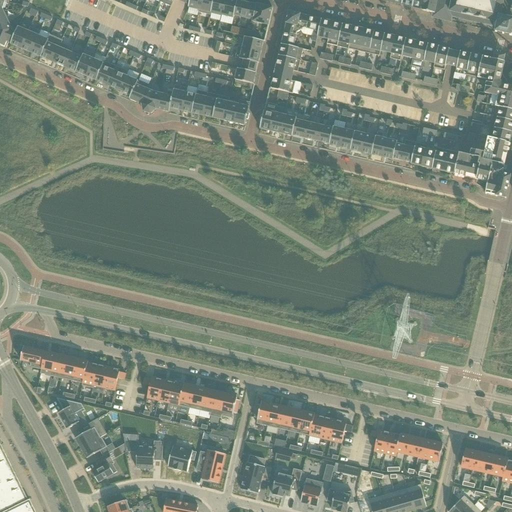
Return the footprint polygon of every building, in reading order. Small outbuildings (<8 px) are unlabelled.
[(160,0),(160,2),(171,7),(174,0),(177,0),(182,2),(188,5),(189,5),(188,8),(199,10),(198,13),(199,13),(201,0),(160,0)] [(201,0),(199,13),(210,15),(213,0),(201,0)] [(213,0),(210,15),(211,16),(211,13),(221,16),(225,0),(213,0)] [(225,0),(221,16),(234,18),(234,16),(237,1),(238,1),(237,0),(225,0)] [(423,11),(425,0),(413,0),(412,7),(422,10),(422,11),(423,11)] [(436,0),(425,0),(423,11),(434,13),(436,0)] [(436,0),(434,13),(441,15),(448,16),(451,0),(436,0)] [(511,0),(451,0),(448,16),(497,27),(511,30),(511,28),(511,27),(511,0)] [(237,1),(234,16),(253,20),(257,6),(256,5),(238,1),(237,1)] [(253,20),(253,22),(268,26),(272,8),(257,4),(256,5),(257,6),(253,20)] [(3,10),(0,11),(0,28),(10,25),(3,10)] [(297,33),(301,31),(289,12),(286,24),(287,24),(282,44),(293,47),(297,33)] [(317,37),(321,20),(300,15),(301,15),(289,12),(301,31),(304,28),(314,30),(311,41),(316,42),(317,37)] [(322,19),(321,20),(317,37),(328,39),(332,22),(322,19)] [(328,39),(327,44),(337,47),(343,24),(332,22),(328,39)] [(337,47),(348,49),(353,27),(343,24),(337,47)] [(0,45),(1,46),(4,47),(7,42),(11,43),(11,44),(16,32),(12,30),(10,25),(0,28),(0,45)] [(11,43),(11,44),(21,49),(30,27),(28,31),(18,27),(16,32),(11,44),(11,43)] [(30,27),(21,49),(31,53),(40,31),(30,27)] [(348,49),(358,52),(364,29),(353,27),(348,49)] [(358,52),(369,54),(374,32),(364,29),(358,52)] [(40,31),(31,53),(41,57),(47,43),(48,43),(51,35),(50,35),(48,40),(39,36),(41,32),(40,31)] [(369,54),(379,56),(381,52),(385,34),(374,32),(369,54)] [(381,52),(381,51),(391,54),(395,37),(385,34),(381,52)] [(47,43),(41,57),(53,62),(62,40),(51,35),(48,43),(47,43)] [(238,46),(238,47),(261,52),(263,41),(245,37),(242,48),(238,46)] [(400,61),(402,56),(406,39),(395,37),(391,54),(390,59),(400,61)] [(413,59),(417,41),(406,39),(402,56),(413,59)] [(62,40),(53,62),(64,67),(73,48),(61,43),(62,40)] [(424,61),(428,44),(417,41),(413,59),(411,66),(422,68),(424,61)] [(303,49),(293,47),(282,44),(281,44),(279,56),(300,61),(303,49)] [(435,64),(439,47),(428,44),(424,61),(435,64)] [(238,69),(235,80),(236,80),(241,82),(247,83),(253,84),(256,73),(255,73),(255,72),(256,68),(257,64),(257,63),(258,63),(261,52),(238,47),(235,58),(244,60),(243,61),(243,65),(242,69),(241,69),(238,69)] [(471,54),(460,52),(460,53),(453,51),(449,50),(449,49),(439,47),(435,64),(435,68),(444,70),(446,65),(450,66),(455,67),(456,67),(455,73),(466,76),(471,54)] [(73,48),(64,67),(76,72),(82,58),(82,57),(83,55),(72,51),(73,48)] [(82,58),(76,72),(86,77),(95,55),(85,50),(83,55),(82,57),(82,58)] [(478,78),(483,57),(471,54),(466,76),(478,78)] [(504,62),(504,60),(505,57),(505,56),(504,56),(501,55),(499,55),(496,54),(495,54),(495,55),(494,58),(493,59),(483,57),(478,78),(488,81),(484,97),(482,103),(511,110),(511,87),(510,87),(502,74),(505,62),(504,62)] [(95,55),(86,77),(96,81),(102,66),(103,66),(105,62),(104,62),(103,63),(94,59),(96,55),(95,55)] [(275,67),(277,68),(277,67),(293,71),(298,72),(300,61),(279,56),(276,66),(275,67)] [(102,66),(96,81),(108,86),(116,67),(105,62),(103,66),(102,66)] [(116,67),(108,86),(120,91),(128,72),(118,68),(116,67)] [(128,72),(120,91),(131,96),(136,85),(138,81),(137,80),(137,81),(126,76),(128,72)] [(291,81),(290,81),(275,77),(273,76),(273,78),(271,89),(279,91),(289,93),(293,94),(296,82),(291,81)] [(131,96),(129,99),(142,105),(150,85),(144,83),(138,81),(136,85),(131,96)] [(150,85),(142,105),(143,112),(150,114),(156,109),(157,109),(160,94),(154,92),(148,90),(150,86),(150,85)] [(173,97),(170,108),(170,109),(182,111),(187,88),(175,85),(172,97),(173,97)] [(187,88),(182,111),(192,114),(196,95),(186,93),(187,88)] [(196,95),(192,114),(203,116),(208,93),(207,93),(197,90),(196,95)] [(279,91),(277,99),(282,100),(283,95),(288,96),(289,93),(279,91)] [(208,93),(203,116),(213,118),(218,96),(208,93)] [(160,94),(157,109),(169,112),(170,109),(170,108),(173,97),(172,97),(160,94)] [(218,96),(213,118),(224,121),(229,98),(218,96)] [(229,98),(224,121),(234,123),(239,100),(238,103),(229,100),(229,98)] [(239,100),(234,123),(245,126),(246,120),(248,120),(249,114),(248,114),(250,103),(239,100)] [(511,121),(511,110),(482,103),(480,114),(484,115),(493,117),(511,121)] [(261,117),(260,123),(261,123),(260,129),(271,132),(276,111),(265,109),(263,117),(261,117)] [(286,116),(276,114),(276,111),(271,132),(282,134),(286,116)] [(282,134),(292,137),(296,118),(286,116),(282,134)] [(511,121),(493,117),(490,127),(511,132),(511,131),(511,121)] [(309,123),(296,120),(297,119),(296,118),(292,137),(293,137),(293,136),(305,139),(309,123)] [(309,123),(305,139),(317,141),(321,126),(309,123)] [(509,143),(511,132),(478,124),(475,135),(509,143)] [(333,127),(333,129),(321,126),(317,141),(329,144),(329,145),(333,127)] [(333,127),(329,145),(340,148),(344,129),(333,127)] [(355,132),(344,129),(340,148),(350,150),(355,132)] [(365,134),(355,132),(350,150),(361,153),(365,134)] [(376,137),(365,134),(361,153),(371,155),(376,137)] [(502,174),(509,143),(475,135),(474,142),(470,155),(459,153),(454,174),(477,180),(488,182),(485,194),(497,197),(499,197),(504,198),(506,199),(506,197),(508,187),(509,186),(511,178),(511,176),(510,176),(504,175),(502,174)] [(376,137),(371,155),(382,158),(386,139),(376,137)] [(397,142),(386,139),(382,158),(393,160),(397,142)] [(397,142),(393,160),(393,159),(411,163),(411,164),(416,143),(405,140),(404,146),(397,144),(397,142)] [(416,143),(411,164),(422,167),(427,145),(416,143)] [(432,169),(437,148),(427,145),(422,167),(432,169)] [(443,172),(448,150),(437,148),(432,169),(443,172)] [(454,174),(459,153),(448,150),(443,172),(454,174)] [(40,374),(41,374),(46,352),(24,347),(23,349),(21,349),(19,350),(18,356),(19,358),(21,358),(20,361),(31,363),(30,367),(41,370),(40,374)] [(51,376),(56,354),(46,352),(41,374),(51,376)] [(62,379),(67,357),(56,354),(51,376),(62,379)] [(72,381),(77,359),(67,357),(62,379),(72,381)] [(83,384),(88,362),(77,359),(72,381),(83,384)] [(93,386),(98,365),(88,362),(83,384),(82,386),(93,388),(93,386)] [(104,389),(109,367),(98,365),(93,386),(104,389)] [(120,370),(109,367),(104,389),(115,391),(118,379),(124,380),(126,374),(119,372),(120,370)] [(147,399),(158,401),(163,380),(152,378),(151,380),(145,378),(143,385),(150,386),(147,399)] [(169,404),(173,383),(163,380),(158,401),(169,404)] [(169,404),(179,406),(184,384),(183,385),(173,383),(169,404)] [(190,408),(195,387),(184,384),(179,406),(190,408)] [(200,411),(205,389),(195,387),(190,408),(200,411)] [(211,413),(216,392),(205,389),(200,411),(211,413)] [(221,416),(226,394),(216,392),(211,413),(210,416),(220,419),(221,416)] [(221,416),(232,418),(233,413),(237,414),(240,401),(236,400),(237,397),(226,394),(221,416)] [(82,404),(57,399),(64,411),(59,414),(68,430),(79,423),(74,415),(85,409),(82,404)] [(267,427),(272,405),(261,402),(261,405),(257,405),(254,418),(258,419),(256,424),(267,427)] [(278,429),(283,407),(272,405),(267,427),(278,429)] [(288,431),(294,410),(283,407),(278,429),(288,431)] [(299,434),(304,412),(294,410),(288,431),(299,434)] [(309,436),(315,414),(304,412),(299,434),(309,436)] [(320,439),(325,417),(315,415),(315,414),(309,436),(320,439)] [(331,441),(335,420),(325,417),(320,439),(331,441)] [(347,422),(335,420),(331,441),(342,444),(345,431),(351,433),(353,426),(346,425),(347,422)] [(75,439),(81,449),(101,438),(101,437),(100,438),(95,428),(75,439)] [(390,433),(383,432),(380,431),(379,431),(378,433),(372,431),(370,436),(376,437),(377,438),(374,452),(385,454),(390,433)] [(385,454),(396,457),(397,452),(396,452),(400,436),(394,434),(391,434),(390,433),(385,454)] [(139,435),(123,434),(126,452),(137,453),(136,468),(154,469),(154,461),(162,461),(163,442),(154,442),(154,448),(138,447),(139,435)] [(228,445),(229,438),(222,437),(220,436),(217,436),(211,434),(209,434),(208,440),(228,445)] [(411,437),(400,435),(400,436),(396,452),(397,452),(407,455),(411,437)] [(422,440),(411,437),(407,455),(418,457),(422,440)] [(101,438),(81,449),(87,459),(100,451),(103,457),(109,453),(115,450),(112,444),(107,447),(101,438)] [(276,439),(274,446),(284,448),(286,442),(276,439)] [(432,442),(422,440),(418,457),(428,460),(432,442)] [(428,460),(439,462),(443,445),(432,442),(428,460)] [(0,511),(34,511),(30,506),(29,506),(27,501),(28,501),(0,444),(0,511)] [(173,446),(168,467),(175,469),(174,470),(180,472),(181,470),(187,472),(190,460),(194,461),(197,452),(173,446)] [(201,452),(196,471),(203,472),(201,480),(218,484),(225,454),(208,450),(207,454),(201,452)] [(472,470),(476,452),(465,450),(461,467),(472,470)] [(483,472),(487,455),(476,452),(472,470),(483,472)] [(99,469),(92,473),(98,483),(118,472),(113,465),(115,464),(109,453),(95,461),(99,469)] [(493,475),(497,457),(487,455),(483,472),(493,475)] [(504,477),(507,461),(508,461),(508,460),(497,457),(493,475),(503,477),(504,477)] [(248,463),(241,490),(257,494),(262,477),(269,479),(272,469),(264,467),(263,467),(265,460),(256,458),(255,465),(248,463)] [(511,483),(511,461),(508,461),(507,461),(504,477),(503,477),(502,482),(511,483)] [(326,465),(323,480),(330,482),(334,467),(326,465)] [(352,467),(350,475),(360,477),(362,469),(352,467)] [(277,473),(272,492),(273,493),(273,495),(283,497),(283,495),(286,496),(290,497),(291,490),(297,492),(302,471),(294,469),(292,477),(277,473)] [(306,479),(301,502),(317,506),(323,483),(306,479)] [(413,510),(426,507),(420,485),(407,489),(413,510)] [(330,489),(327,501),(333,502),(331,509),(337,511),(346,511),(349,505),(354,503),(351,491),(345,493),(330,489)] [(407,511),(413,510),(407,489),(394,493),(399,511),(407,511)] [(399,511),(394,493),(382,496),(386,511),(399,511)] [(386,511),(382,496),(368,500),(371,511),(386,511)] [(468,511),(474,506),(464,496),(449,511),(468,511)] [(124,511),(132,509),(130,510),(126,500),(107,507),(109,511),(124,511)] [(163,511),(196,511),(198,506),(166,500),(163,511)]
